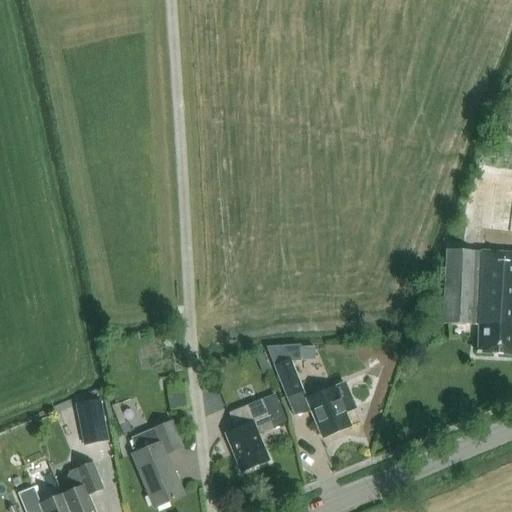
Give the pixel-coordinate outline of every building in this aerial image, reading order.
[(493,138),(511,143),(511,80),(493,138)] [(511,255),(446,252),(444,324),(472,325),(473,325),(477,325),(478,326),(477,353),(511,355),(511,255)] [(286,398),(303,391),(291,362),(300,362),(299,345),(265,348),(273,366),(286,398)] [(345,382),(306,399),(323,439),(351,427),(345,413),(356,408),(345,382)] [(172,406),(189,407),(190,384),(172,384),(172,406)] [(269,461),(258,435),(273,429),(272,427),(286,421),(275,395),(228,415),(235,431),(226,434),(242,472),(269,461)] [(100,401),(77,405),(84,445),(108,440),(100,401)] [(166,455),(182,448),(171,422),(131,438),(137,453),(132,455),(155,509),(184,497),(166,455)] [(77,470),(83,487),(62,495),(69,511),(95,511),(88,496),(103,490),(93,464),(77,470)] [(69,511),(62,495),(41,504),(34,488),(18,494),(25,511),(69,511)]
